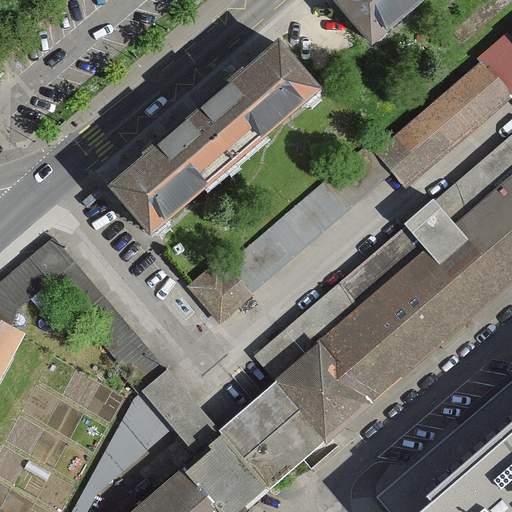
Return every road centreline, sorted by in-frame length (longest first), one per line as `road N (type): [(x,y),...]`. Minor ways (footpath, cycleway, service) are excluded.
road 1 (secondary): [(266,0),(35,188)]
road 2 (residential): [(329,511),(324,506),(361,460),(511,327)]
